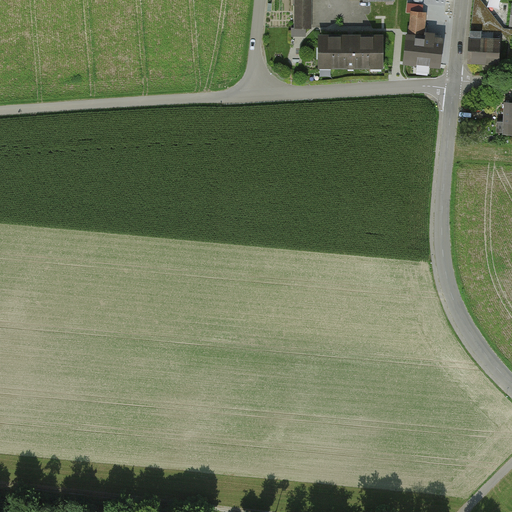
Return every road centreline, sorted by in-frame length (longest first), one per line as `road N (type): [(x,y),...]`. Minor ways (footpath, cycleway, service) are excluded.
road 1 (tertiary): [(511,382),(462,320),(445,267),(452,88)]
road 2 (track): [(0,484),(250,511)]
road 3 (unclassified): [(249,96),(0,112)]
road 4 (residential): [(249,96),(452,88)]
